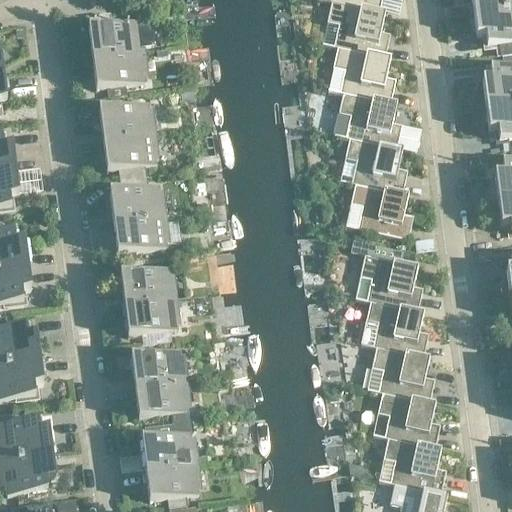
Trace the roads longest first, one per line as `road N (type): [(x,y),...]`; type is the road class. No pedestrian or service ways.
road 1 (residential): [(105,511),(38,0)]
road 2 (residential): [(486,511),(422,0)]
